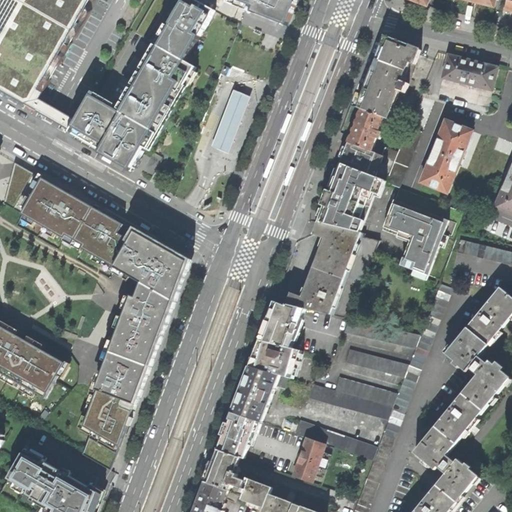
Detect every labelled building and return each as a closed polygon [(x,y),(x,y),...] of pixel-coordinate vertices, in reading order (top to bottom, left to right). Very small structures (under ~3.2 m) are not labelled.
[(86,0),(0,0),(0,87),(28,103),(49,66),(86,0)] [(116,158),(137,170),(148,152),(154,156),(202,72),(199,71),(201,67),(190,61),(219,10),(201,0),(184,0),(121,109),(91,92),(69,131),(116,158)] [(152,0),(133,34),(149,43),(173,0),(152,0)] [(226,0),(225,5),(284,29),(285,28),(287,29),(298,0),(226,0)] [(475,0),(475,4),(485,6),(494,8),(495,0),(475,0)] [(360,110),(363,112),(388,47),(391,41),(387,39),(374,73),(360,110)] [(391,41),(388,47),(401,52),(402,50),(415,54),(416,51),(391,41)] [(401,52),(388,47),(363,112),(387,121),(391,122),(396,108),(401,94),(408,97),(419,68),(418,67),(423,53),(416,51),(415,54),(402,50),(401,52)] [(445,82),(495,94),(500,71),(498,70),(499,68),(490,66),(490,68),(475,64),(461,61),(461,59),(453,57),(452,59),(451,59),(445,82)] [(212,147),(230,154),(253,98),(235,91),(212,147)] [(344,102),(342,101),(336,115),(341,117),(347,103),(344,102)] [(415,116),(396,108),(391,122),(392,123),(410,129),(415,116)] [(379,141),(381,134),(384,128),(387,121),(363,112),(355,135),(351,146),(374,155),(379,141)] [(284,133),(286,133),(293,115),(289,114),(288,116),(283,129),(282,132),(284,133)] [(391,122),(387,121),(384,128),(389,130),(392,123),(391,122)] [(311,123),(309,122),(302,140),(306,142),(307,140),(312,126),(313,124),(311,123)] [(464,161),(475,135),(449,124),(423,186),(450,196),(464,161)] [(399,155),(396,163),(395,165),(409,170),(423,134),(410,129),(399,155)] [(366,175),(374,155),(351,146),(346,157),(343,167),(366,175)] [(386,159),(396,163),(399,155),(387,150),(384,158),(386,159)] [(384,158),(374,155),(366,175),(378,180),(381,172),(383,173),(386,166),(384,165),(386,159),(384,158)] [(101,158),(100,160),(109,165),(111,162),(102,156),(101,158)] [(266,176),(268,177),(276,159),(272,157),(271,160),(265,173),(264,175),(266,176)] [(13,160),(2,205),(141,285),(137,295),(132,293),(129,301),(124,315),(119,313),(97,374),(101,376),(100,379),(99,383),(94,381),(76,430),(88,437),(81,456),(113,474),(119,458),(130,429),(132,430),(139,410),(137,410),(140,401),(142,402),(145,395),(147,388),(145,388),(149,379),(151,380),(159,357),(157,356),(160,348),(162,349),(164,342),(167,335),(165,335),(166,333),(168,334),(175,314),(173,314),(174,313),(175,313),(184,290),(182,290),(183,287),(188,275),(189,276),(191,269),(188,260),(159,244),(135,230),(131,237),(127,235),(123,233),(127,225),(72,194),(13,160)] [(401,191),(409,170),(395,165),(388,184),(387,185),(401,191)] [(294,167),(292,166),(285,184),(288,186),(289,183),(295,170),(296,167),(294,167)] [(335,186),(324,215),(366,226),(376,199),(382,201),(387,185),(388,184),(378,180),(366,175),(343,167),(335,186)] [(511,216),(511,177),(498,211),(511,216)] [(442,283),(468,216),(401,191),(392,215),(386,230),(413,240),(403,268),(442,283)] [(322,220),(320,226),(363,235),(366,226),(324,215),(322,220)] [(349,273),(345,271),(356,245),(359,245),(363,235),(320,226),(318,231),(316,238),(329,243),(307,301),(294,296),(291,302),(289,307),(307,311),(331,317),(334,310),(331,309),(338,289),(342,290),(349,273)] [(359,245),(361,248),(335,318),(350,321),(381,243),(366,240),(367,236),(363,235),(359,245)] [(511,255),(460,243),(456,255),(511,268),(511,255)] [(427,324),(439,329),(454,291),(442,287),(427,324)] [(478,378),(463,397),(484,414),(511,381),(503,374),(505,371),(504,371),(497,366),(498,365),(497,365),(494,368),(492,366),(490,365),(490,364),(481,357),(501,332),(511,318),(511,300),(500,291),(446,357),(455,364),(453,367),(458,372),(461,369),(467,375),(470,371),(478,378)] [(268,325),(261,343),(292,350),(297,337),(301,338),(305,329),(301,327),(307,311),(289,307),(288,308),(276,304),(268,325)] [(345,335),(416,351),(421,338),(350,321),(345,335)] [(0,322),(0,375),(47,402),(70,362),(14,330),(0,322)] [(405,417),(439,329),(427,324),(421,338),(416,351),(410,368),(406,380),(399,396),(394,409),(393,412),(405,417)] [(257,354),(252,369),(281,377),(289,380),(296,382),(303,353),(292,350),(261,343),(257,354)] [(348,365),(406,380),(410,368),(351,352),(348,365)] [(277,389),(281,377),(252,369),(243,392),(234,414),(263,425),(277,389)] [(289,380),(281,377),(277,389),(285,392),(289,380)] [(342,380),(338,393),(394,409),(399,396),(342,380)] [(310,400),(389,422),(393,412),(394,409),(338,393),(314,386),(310,400)] [(436,430),(457,447),(472,429),(484,414),(463,397),(436,430)] [(379,449),(380,450),(391,454),(405,417),(393,412),(389,422),(379,449)] [(234,422),(232,427),(255,435),(259,436),(263,425),(234,414),(231,422),(234,422)] [(326,447),(373,463),(378,450),(301,423),(296,436),(308,440),(326,447)] [(246,461),(255,435),(232,427),(230,426),(220,451),(241,459),(246,461)] [(447,459),(457,447),(436,430),(415,455),(415,456),(436,473),(438,470),(447,459)] [(321,463),(326,447),(308,440),(301,460),(295,478),(314,484),(319,469),(321,469),(323,463),(321,463)] [(369,511),(392,454),(391,454),(380,450),(355,511),(369,511)] [(48,511),(99,511),(104,502),(107,495),(28,451),(10,479),(28,490),(24,499),(38,507),(40,504),(50,509),(48,511)] [(220,451),(207,484),(229,492),(231,486),(232,487),(233,486),(244,490),(242,494),(245,495),(242,501),(248,503),(264,510),(263,511),(313,511),(289,502),(271,496),(273,489),(260,484),(248,479),(247,483),(237,479),(238,475),(235,474),(241,459),(220,451)] [(438,470),(444,475),(447,477),(456,466),(451,462),(447,459),(438,470)] [(438,488),(458,505),(479,480),(480,479),(471,472),(473,470),(472,470),(467,467),(468,466),(467,466),(465,468),(459,463),(459,462),(456,466),(447,477),(438,488)] [(442,478),(444,475),(438,470),(436,473),(438,475),(442,478)] [(352,492),(361,496),(365,485),(355,482),(352,492)] [(199,506),(196,511),(221,511),(229,492),(207,484),(205,489),(199,506)] [(452,511),(458,505),(438,488),(418,511),(452,511)] [(246,506),(261,511),(263,511),(264,510),(248,503),(246,506)]
